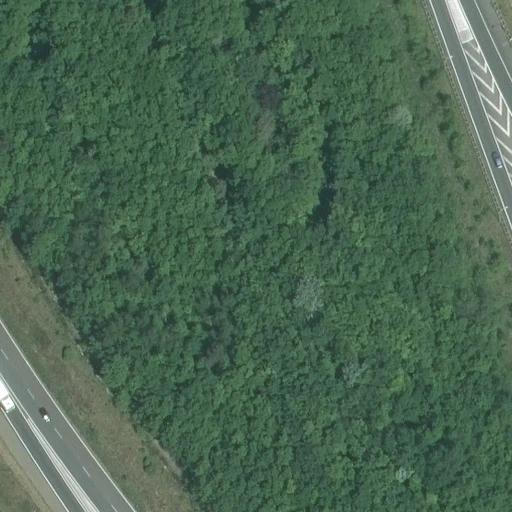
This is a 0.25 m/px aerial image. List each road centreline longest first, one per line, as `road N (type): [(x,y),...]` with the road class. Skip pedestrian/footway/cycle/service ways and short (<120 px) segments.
road 1 (motorway): [(511,206),(438,0)]
road 2 (motorway): [(0,348),(117,511)]
road 3 (motorway): [(0,359),(41,462),(75,511)]
